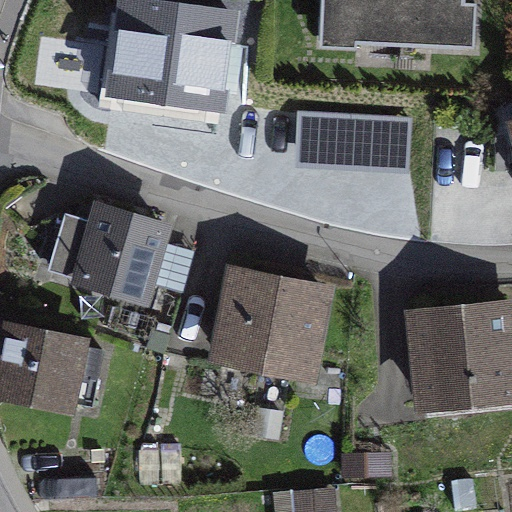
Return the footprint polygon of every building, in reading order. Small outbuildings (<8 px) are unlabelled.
[(235,14),(121,0),(109,0),(95,113),(221,128),(235,14)] [(343,0),(343,10),(324,10),(322,60),(356,61),(356,54),(475,57),(476,19),(465,19),(465,0),(343,0)] [(109,204),(84,285),(153,306),(178,225),(109,204)] [(347,284),(235,265),(219,360),(331,379),(347,284)] [(511,296),(410,305),(419,413),(511,405),(511,296)] [(0,409),(66,424),(84,347),(0,328),(0,409)] [(334,511),(333,488),(278,492),(279,511),(334,511)]
